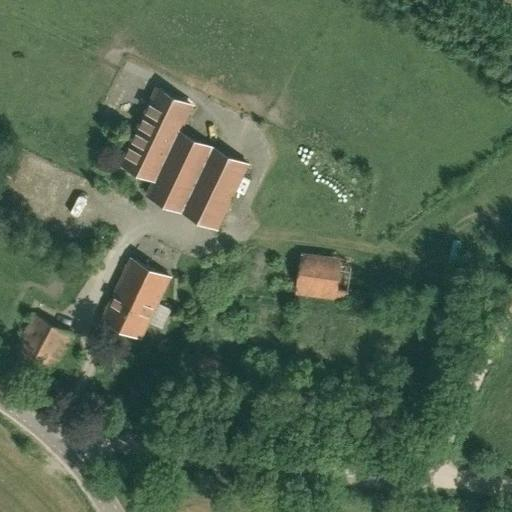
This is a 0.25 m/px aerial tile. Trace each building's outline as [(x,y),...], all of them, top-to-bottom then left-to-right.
[(192,105),(159,89),(123,163),(156,179),(180,131),(192,105)] [(299,293),(351,298),(355,257),(303,251),(299,293)] [(103,318),(141,337),(171,276),(132,258),(103,318)] [(51,376),(73,334),(35,313),(12,355),(51,376)] [(187,370),(211,382),(220,361),(196,350),(192,358),(187,370)]
